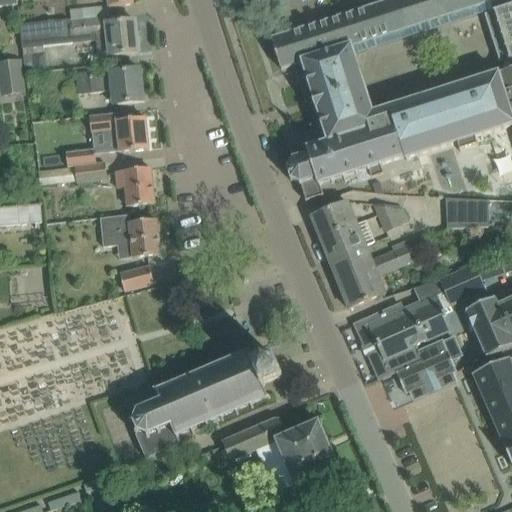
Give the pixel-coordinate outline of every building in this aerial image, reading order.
[(511,0),(396,0),(271,40),(281,71),(302,64),(312,96),(311,97),(316,112),(317,111),(327,144),(321,146),(320,144),(306,148),(307,149),(290,154),(292,159),(291,160),(293,162),(289,170),(287,169),(286,171),(289,171),(291,180),(290,181),(291,182),(292,181),(300,185),(300,187),(301,187),(306,202),(323,197),(321,188),(321,186),(331,182),(331,185),(333,184),(333,182),(343,179),(344,181),(344,180),(345,182),(357,178),(359,183),(371,179),(372,179),(383,175),(381,168),(382,168),(381,166),(403,159),(405,159),(406,162),(457,146),(460,153),(478,147),(475,140),(511,127),(511,0)] [(32,25),(19,26),(22,50),(25,75),(47,72),(44,48),(67,45),(73,44),(97,40),(99,56),(109,55),(109,57),(118,56),(138,54),(135,22),(120,23),(120,17),(110,18),(71,22),(69,22),(32,25)] [(0,63),(0,89),(1,99),(27,95),(22,61),(0,63)] [(114,106),(124,105),(144,103),(140,70),(110,74),(110,75),(90,77),(90,74),(76,76),(79,96),(92,95),(112,92),(114,106)] [(130,114),(90,118),(92,138),(103,137),(105,155),(120,154),(129,153),(149,151),(145,119),(131,121),(130,114)] [(94,151),(66,154),(68,169),(95,166),(94,157),(94,151)] [(78,185),(108,182),(106,165),(95,166),(68,169),(40,173),(41,187),(77,183),(78,185)] [(126,208),(135,207),(155,205),(151,169),(115,173),(117,191),(124,190),(126,208)] [(486,216),(486,207),(486,203),(445,200),(446,215),(474,216),(486,216)] [(321,241),(357,226),(347,203),(311,218),(321,241)] [(0,227),(19,226),(42,224),(40,205),(18,206),(18,208),(0,209),(0,227)] [(395,214),(392,208),(375,206),(381,220),(395,214)] [(395,214),(381,220),(386,233),(400,227),(408,224),(402,209),(392,208),(395,214)] [(475,229),(474,216),(446,215),(447,231),(475,229)] [(160,257),(156,221),(131,224),(130,217),(100,221),(103,249),(131,246),(132,260),(160,257)] [(330,263),(366,248),(357,226),(321,241),(330,263)] [(366,248),(330,263),(338,285),(348,309),(349,311),(368,303),(385,296),(378,278),(415,262),(412,255),(407,244),(394,249),(395,254),(372,263),(366,248)] [(370,328),(358,333),(378,378),(379,381),(381,380),(392,375),(392,376),(396,374),(404,391),(405,390),(410,393),(411,394),(452,375),(451,374),(453,369),(455,368),(452,362),(461,357),(454,340),(444,344),(443,341),(418,352),(415,347),(452,331),(443,311),(450,308),(451,309),(486,293),(486,292),(484,287),(480,279),(478,276),(474,267),(439,282),(445,294),(403,312),(400,306),(371,319),(374,325),(370,327),(370,328)] [(125,293),(154,286),(149,268),(120,276),(125,293)] [(487,360),(511,349),(511,292),(466,313),(487,360)] [(254,409),(253,405),(266,399),(270,401),(270,399),(267,397),(262,387),(282,378),(273,356),(253,365),(249,354),(250,351),(248,350),(246,354),(218,366),(216,362),(214,363),(216,367),(204,372),(202,368),(199,369),(200,370),(188,376),(187,375),(185,376),(186,380),(174,385),(173,381),(170,382),(172,386),(160,391),(158,387),(156,388),(156,389),(153,391),(143,395),(132,400),(135,408),(134,411),(137,412),(133,421),(131,421),(131,425),(132,425),(136,433),(134,434),(137,438),(147,460),(160,454),(162,459),(169,456),(167,452),(181,446),(179,442),(181,441),(179,436),(191,431),(193,435),(195,434),(194,430),(206,425),(208,429),(210,428),(210,426),(222,421),(223,423),(225,421),(224,418),(235,413),(237,416),(239,415),(238,411),(250,406),(252,410),(254,409)] [(511,359),(473,376),(483,399),(511,386),(511,359)] [(150,383),(139,388),(143,395),(153,391),(150,383)] [(511,386),(483,399),(493,422),(511,413),(511,386)] [(511,413),(493,422),(503,444),(502,444),(503,445),(511,441),(511,413)] [(289,511),(296,509),(314,501),(306,484),(339,470),(319,423),(286,437),(278,420),(223,444),(230,461),(255,451),(276,497),(280,496),(286,511),(289,511)] [(511,441),(503,445),(511,466),(511,441)] [(102,489),(113,485),(110,477),(99,480),(99,479),(83,485),(86,494),(102,489)] [(67,508),(82,503),(78,493),(64,498),(67,508)] [(51,511),(54,511),(67,508),(64,498),(49,503),(51,511)]
